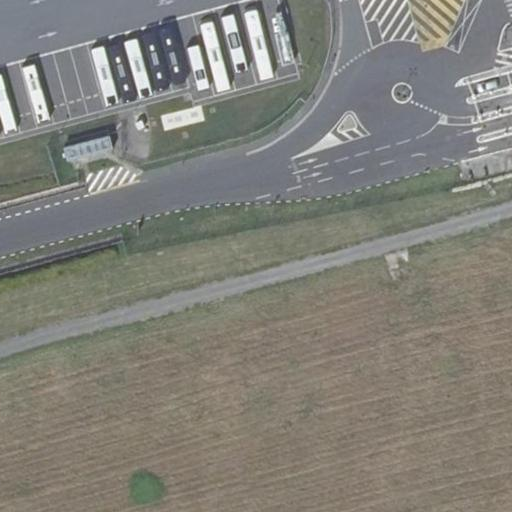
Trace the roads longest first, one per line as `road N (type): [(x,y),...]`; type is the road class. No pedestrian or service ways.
road 1 (track): [(511,204),(0,351)]
road 2 (unclassified): [(157,195),(212,192),(410,129)]
road 3 (unclassified): [(367,83),(276,154),(157,195)]
road 4 (unclassified): [(157,195),(0,237)]
road 5 (unclassified): [(410,129),(433,105),(426,72),(389,62),(367,83)]
